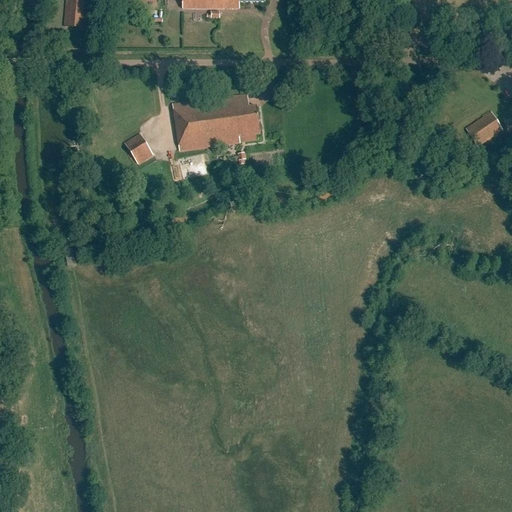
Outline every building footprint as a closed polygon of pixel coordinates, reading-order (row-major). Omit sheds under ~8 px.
[(66,0),(64,26),(87,28),(89,0),(66,0)] [(265,0),(183,0),(183,8),(241,8),(241,2),(266,2),(265,0)] [(247,94),(173,104),(179,151),(261,140),(256,106),(249,107),(247,94)] [(491,114),(465,130),(476,147),(502,131),(491,114)] [(140,133),(124,143),(138,165),(154,155),(140,133)] [(246,160),(245,153),(238,154),(238,160),(239,160),(240,164),(244,164),(243,160),(246,160)]
